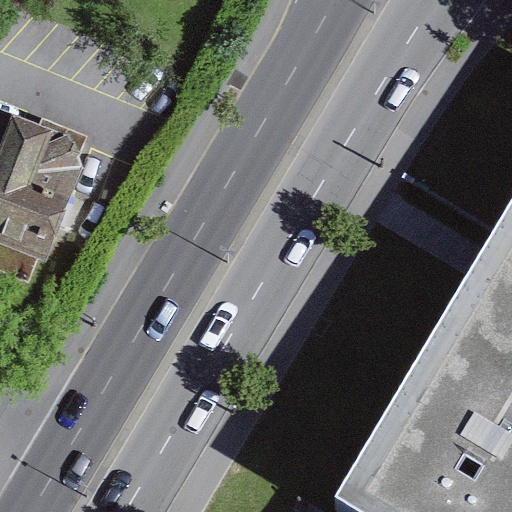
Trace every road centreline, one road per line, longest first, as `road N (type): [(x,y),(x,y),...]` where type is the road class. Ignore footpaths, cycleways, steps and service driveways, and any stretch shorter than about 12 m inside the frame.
road 1 (primary): [(131,511),(440,0)]
road 2 (primary): [(338,0),(73,444)]
